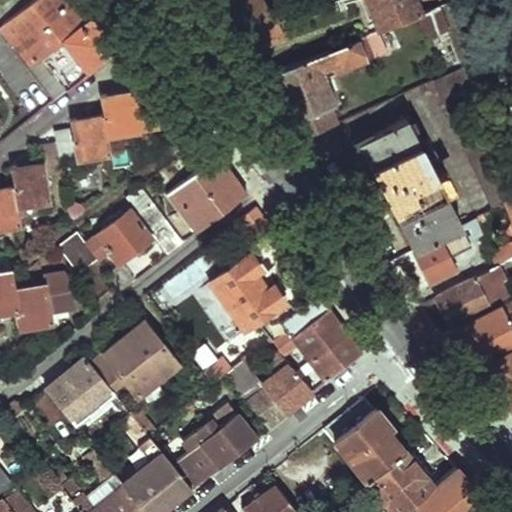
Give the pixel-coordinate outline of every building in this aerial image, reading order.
[(78,0),(33,0),(3,24),(34,66),(44,58),(92,18),(78,0)] [(264,0),(198,0),(208,12),(228,40),(252,30),(278,21),(280,20),(264,0)] [(414,0),(367,0),(379,29),(417,14),(420,13),(414,0)] [(92,18),(44,58),(67,89),(111,54),(113,48),(131,35),(118,18),(109,5),(92,18)] [(420,13),(417,14),(424,31),(444,23),(437,6),(420,13)] [(278,21),(252,30),(258,47),(284,38),(278,21)] [(3,24),(0,26),(0,30),(54,100),(67,89),(44,58),(34,66),(3,24)] [(378,30),(356,38),(365,59),(386,50),(378,30)] [(356,38),(272,70),(290,116),(286,117),(300,136),(315,130),(336,121),(329,104),(334,102),(319,65),(330,61),(335,72),(365,59),(356,38)] [(463,67),(436,78),(494,205),(505,199),(511,195),(511,176),(500,150),(496,146),(463,67)] [(138,127),(157,124),(152,92),(133,95),(132,87),(99,94),(102,113),(105,133),(138,127)] [(504,134),(511,131),(496,93),(488,96),(504,134)] [(413,110),(359,136),(413,244),(461,221),(420,140),(426,136),(413,110)] [(102,113),(69,118),(70,127),(53,130),(55,139),(59,160),(74,157),(108,152),(105,133),(102,113)] [(40,159),(9,165),(12,182),(15,203),(49,197),(43,169),(60,166),(59,160),(55,139),(37,143),(40,159)] [(217,153),(164,195),(194,233),(246,192),(231,172),(217,153)] [(0,223),(18,220),(15,203),(12,182),(0,184),(0,223)] [(150,231),(164,220),(138,185),(123,196),(150,231)] [(511,195),(505,199),(511,215),(511,241),(494,250),(500,264),(511,258),(511,195)] [(255,205),(230,225),(243,242),(268,224),(255,205)] [(129,210),(85,243),(96,258),(106,250),(116,264),(150,237),(129,210)] [(461,221),(413,244),(431,280),(467,263),(457,243),(481,230),(474,215),(461,221)] [(164,220),(150,231),(165,251),(179,241),(164,220)] [(75,231),(56,245),(77,273),(96,258),(85,243),(75,231)] [(250,251),(209,281),(244,328),(284,298),(273,283),(268,287),(255,270),(261,266),(250,251)] [(511,258),(500,264),(434,293),(448,322),(506,295),(499,279),(511,273),(511,258)] [(9,268),(0,270),(0,309),(13,307),(9,287),(12,286),(9,268)] [(12,286),(9,287),(13,307),(16,324),(50,318),(48,308),(72,304),(67,276),(61,271),(41,274),(42,281),(12,286)] [(282,332),(274,338),(278,344),(328,306),(318,293),(281,320),(289,331),(284,334),(282,332)] [(511,297),(445,331),(459,347),(473,362),(511,343),(511,297)] [(278,344),(276,346),(282,354),(294,344),(325,379),(360,351),(344,329),(328,306),(278,344)] [(139,319),(115,339),(122,348),(147,328),(139,319)] [(115,339),(87,362),(110,389),(120,380),(135,394),(174,361),(147,328),(122,348),(115,339)] [(511,343),(473,362),(497,389),(511,405),(511,404),(511,343)] [(251,351),(242,358),(249,367),(258,360),(259,359),(251,351)] [(221,356),(203,370),(213,383),(223,374),(230,368),(221,356)] [(83,357),(43,387),(71,421),(110,389),(87,362),(83,357)] [(230,368),(223,374),(246,400),(264,385),(249,367),(242,358),(230,368)] [(258,360),(249,367),(264,385),(286,411),(313,389),(289,362),(272,377),(258,360)] [(264,385),(246,400),(268,425),(286,411),(264,385)] [(363,395),(322,427),(364,479),(401,450),(385,429),(390,425),(376,409),(374,410),(363,395)] [(255,435),(228,401),(194,428),(201,437),(186,448),(175,458),(195,483),(255,435)] [(150,459),(122,483),(145,511),(157,511),(190,486),(128,411),(124,415),(128,419),(126,423),(141,440),(136,443),(150,459)] [(201,437),(194,428),(180,440),(186,448),(201,437)] [(0,454),(10,447),(0,433),(0,454)] [(93,448),(81,457),(102,482),(114,473),(93,448)] [(401,450),(364,479),(390,511),(399,511),(412,502),(431,487),(401,450)] [(431,487),(412,502),(420,511),(470,511),(485,500),(472,485),(455,467),(431,487)] [(102,482),(86,495),(94,506),(122,483),(114,473),(102,482)] [(2,474),(0,475),(0,495),(1,497),(13,488),(2,474)] [(71,484),(64,490),(80,510),(81,511),(145,511),(122,483),(94,506),(86,495),(80,487),(77,490),(71,484)] [(296,511),(273,483),(242,508),(244,511),(296,511)] [(32,511),(13,488),(1,497),(13,511),(32,511)] [(0,511),(13,511),(1,497),(0,495),(0,511)] [(497,511),(485,500),(470,511),(497,511)]
